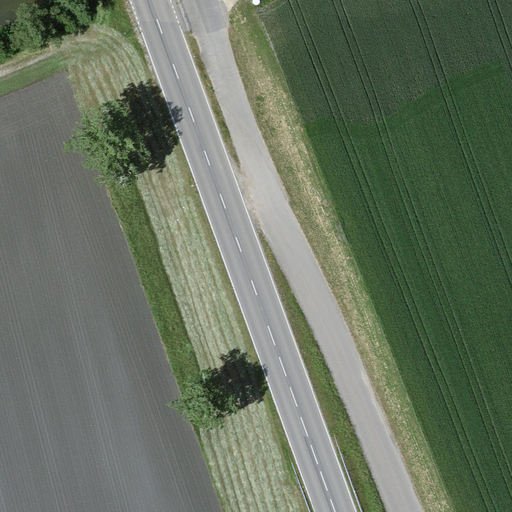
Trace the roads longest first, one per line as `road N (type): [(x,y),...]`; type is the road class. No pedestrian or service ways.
road 1 (unclassified): [(202,0),(258,170),(405,511)]
road 2 (primary): [(335,511),(149,0)]
